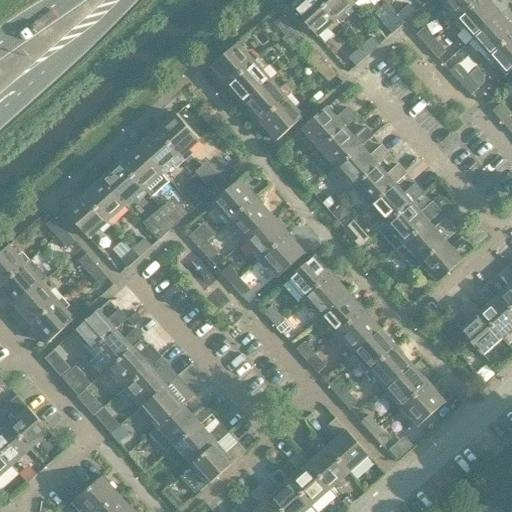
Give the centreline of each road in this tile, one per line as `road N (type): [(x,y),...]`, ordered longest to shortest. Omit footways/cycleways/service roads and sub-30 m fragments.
road 1 (residential): [(19,510),(99,438),(23,354)]
road 2 (residential): [(139,284),(278,439)]
road 3 (residential): [(504,237),(367,82)]
road 4 (primary): [(0,110),(125,0)]
road 5 (residential): [(511,394),(405,486)]
